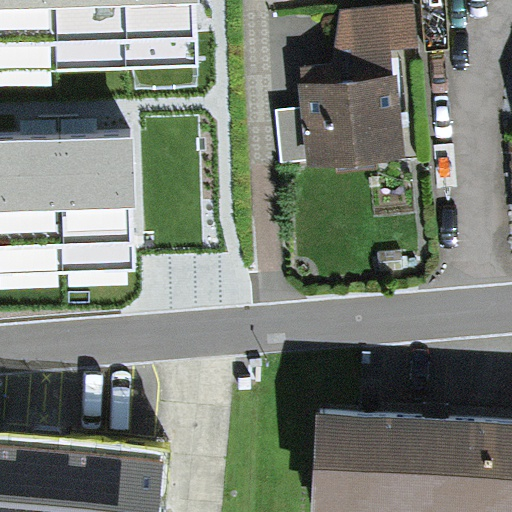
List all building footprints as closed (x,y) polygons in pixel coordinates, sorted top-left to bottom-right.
[(193,0),(0,0),(0,67),(196,59),(193,0)] [(406,54),(311,58),(316,162),(410,158),(406,54)] [(128,142),(0,147),(0,271),(132,267),(128,142)] [(511,511),(511,427),(323,414),(316,511),(511,511)] [(0,434),(0,511),(163,511),(169,450),(0,434)]
